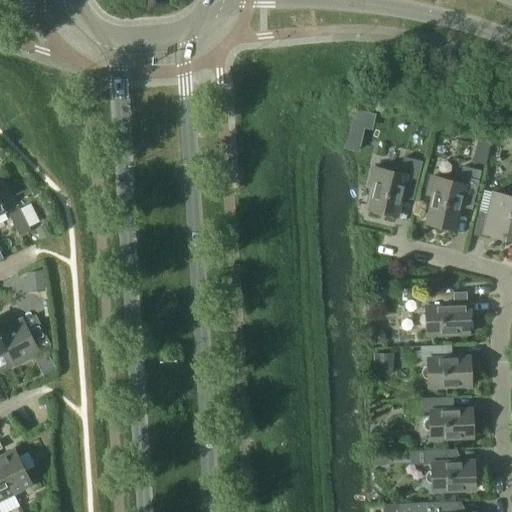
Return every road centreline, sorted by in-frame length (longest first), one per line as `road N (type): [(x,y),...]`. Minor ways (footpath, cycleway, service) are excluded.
road 1 (secondary): [(203,511),(183,30)]
road 2 (secondary): [(107,34),(116,76),(130,511)]
road 3 (residential): [(510,511),(508,281)]
road 4 (tertiary): [(344,0),(454,11),(511,38)]
